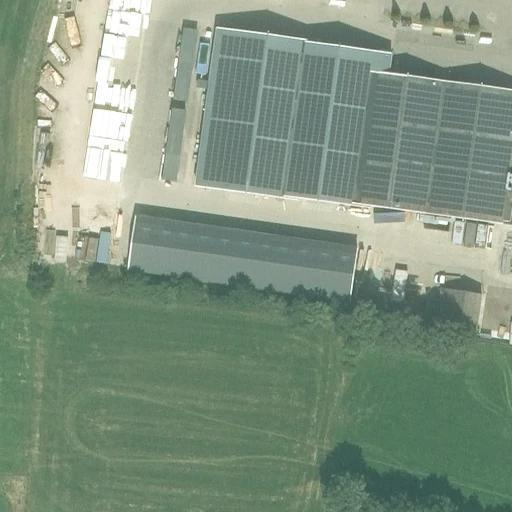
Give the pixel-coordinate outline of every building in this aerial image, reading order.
[(437,51),(447,50),(446,20),(392,21),(393,36),(437,35),(437,51)] [(511,95),(390,79),(392,55),(217,29),(196,188),(353,207),(511,228),(511,95)] [(497,58),(497,32),(449,32),(449,58),(497,58)] [(362,250),(138,218),(130,274),(354,305),(362,250)] [(441,289),(436,325),(477,331),(482,294),(441,289)]
